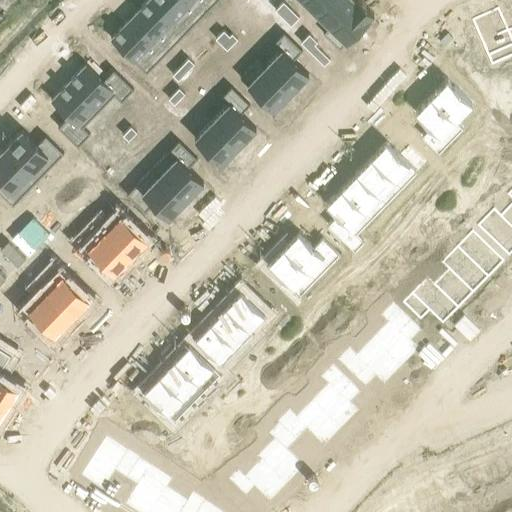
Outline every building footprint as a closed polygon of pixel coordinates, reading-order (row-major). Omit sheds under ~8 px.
[(155,0),(145,0),(131,15),(167,50),(186,30),(155,0)] [(194,0),(155,0),(186,30),(205,10),(194,0)] [(194,0),(205,10),(214,0),(194,0)] [(287,0),(281,0),(276,6),(284,14),(293,5),(287,0)] [(305,0),(316,10),(326,0),(305,0)] [(326,0),(316,10),(330,24),(331,24),(354,0),(326,0)] [(330,24),(323,30),(340,46),(374,11),(362,0),(354,0),(331,24),(330,24)] [(293,5),(284,14),(292,22),(301,13),(293,5)] [(499,6),(472,18),(488,54),(511,43),(511,26),(508,28),(499,6)] [(131,15),(111,36),(129,53),(120,61),(138,79),(167,50),(131,15)] [(216,36),(221,41),(230,33),(224,27),(216,36)] [(281,46),(265,63),(291,89),(309,71),(294,56),(302,47),(284,29),(274,39),(281,46)] [(232,30),(230,33),(221,41),(227,47),(238,36),(232,30)] [(310,30),(301,39),(309,47),(318,38),(310,30)] [(318,38),(309,47),(317,54),(325,46),(318,38)] [(325,46),(317,54),(325,62),(333,53),(325,46)] [(190,52),(180,63),(186,68),(196,57),(190,52)] [(86,61),(69,79),(95,104),(111,88),(122,99),(134,86),(114,67),(104,78),(86,61)] [(179,77),(187,69),(181,63),(173,72),(179,77)] [(242,73),(232,83),(250,101),(259,92),(274,107),(291,89),(265,63),(248,80),(242,73)] [(448,75),(430,93),(456,119),(457,118),(484,90),(473,65),(456,83),(448,75)] [(69,79),(51,97),(69,114),(58,124),(78,144),(90,131),(80,121),(95,104),(69,79)] [(229,100),(212,117),(239,143),(256,125),(241,110),(250,101),(232,83),(222,93),(229,100)] [(179,85),(169,96),(174,101),(185,90),(179,85)] [(430,93),(414,110),(429,124),(421,133),(439,151),(464,125),(457,118),(456,119),(430,93)] [(148,116),(156,107),(151,102),(142,110),(148,116)] [(189,127),(179,138),(197,155),(206,146),(221,161),(239,143),(212,117),(196,134),(189,127)] [(22,127),(6,143),(39,176),(64,151),(46,133),(37,142),(22,127)] [(176,154),(160,171),(186,197),(204,179),(189,164),(197,155),(179,138),(169,148),(176,154)] [(387,138),(371,154),(396,178),(395,179),(402,185),(427,159),(409,142),(400,151),(387,138)] [(6,143),(0,149),(0,172),(4,176),(0,180),(0,189),(13,203),(39,176),(6,143)] [(82,157),(87,163),(96,171),(104,163),(89,149),(82,157)] [(490,153),(479,164),(485,169),(496,159),(490,153)] [(371,154),(356,169),(381,194),(381,193),(395,179),(396,178),(371,154)] [(96,171),(87,163),(82,169),(90,177),(96,171)] [(479,164),(469,174),(475,180),(485,169),(479,164)] [(458,168),(452,173),(461,182),(467,176),(458,168)] [(356,169),(341,185),(372,216),(388,199),(381,193),(381,194),(356,169)] [(136,182),(127,192),(145,209),(153,200),(169,215),(186,197),(160,171),(143,188),(136,182)] [(341,185),(325,201),(336,212),(327,222),(355,249),(365,238),(358,231),(372,216),(341,185)] [(464,189),(453,200),(459,206),(470,195),(464,189)] [(119,213),(105,228),(131,254),(147,237),(132,223),(140,214),(122,196),(113,206),(119,213)] [(511,202),(500,214),(511,225),(511,202)] [(426,207),(415,218),(421,224),(432,213),(426,207)] [(443,210),(433,221),(439,227),(449,216),(443,210)] [(511,225),(500,214),(484,230),(509,254),(511,251),(511,225)] [(433,221),(423,232),(428,237),(439,227),(433,221)] [(406,227),(396,238),(401,244),(408,237),(412,233),(406,227)] [(83,237),(73,247),(91,264),(100,256),(115,270),(131,254),(105,228),(90,243),(83,237)] [(299,228),(283,244),(316,277),(341,251),(323,234),(314,243),(299,228)] [(480,235),(464,251),(489,275),(504,259),(480,235)] [(401,244),(398,247),(404,253),(414,242),(408,237),(401,244)] [(283,244),(267,261),(282,275),(274,284),(292,302),(316,277),(283,244)] [(464,251),(449,267),(474,291),(489,275),(464,251)] [(64,256),(39,282),(46,289),(47,288),(73,314),(89,297),(74,283),(82,274),(64,256)] [(370,258),(365,264),(373,272),(379,266),(370,258)] [(449,267),(434,282),(458,306),(474,291),(449,267)] [(412,291),(403,301),(421,318),(429,309),(443,323),(458,306),(434,282),(419,297),(412,291)] [(241,287),(225,304),(250,328),(265,312),(272,319),(281,309),(263,292),(255,300),(241,287)] [(46,289),(18,318),(36,335),(47,323),(55,332),(73,314),(47,288),(46,289)] [(391,323),(375,339),(402,365),(419,347),(402,330),(412,319),(393,300),(380,313),(391,323)] [(225,304),(210,319),(235,343),(250,328),(225,304)] [(210,319),(194,335),(219,359),(235,343),(210,319)] [(7,324),(0,334),(7,339),(13,328),(7,324)] [(349,345),(337,357),(357,377),(367,366),(384,383),(402,365),(375,339),(360,355),(349,345)] [(190,340),(174,356),(199,380),(214,364),(190,340)] [(0,414),(18,387),(0,374),(0,369),(12,352),(0,344),(0,414)] [(174,356),(159,372),(184,396),(199,380),(174,356)] [(271,357),(260,368),(266,373),(276,363),(271,357)] [(331,385),(315,401),(342,427),(359,409),(342,392),(352,381),(332,362),(320,374),(331,385)] [(260,368),(250,378),(256,384),(266,373),(260,368)] [(159,372),(143,388),(156,401),(148,410),(166,428),(176,418),(169,411),(184,396),(159,372)] [(234,394),(224,405),(230,411),(240,400),(234,394)] [(289,407),(277,419),(278,421),(296,438),(307,428),(324,445),(342,427),(315,401),(300,417),(289,407)] [(224,405),(213,416),(219,421),(230,411),(224,405)] [(277,440),(261,456),(287,482),(305,464),(288,447),(296,438),(278,421),(268,431),(277,440)] [(101,441),(80,473),(103,488),(115,469),(126,476),(140,455),(128,447),(123,455),(101,441)] [(511,449),(493,457),(507,489),(511,486),(511,449)] [(136,483),(124,502),(139,511),(148,511),(167,484),(146,471),(151,463),(140,455),(126,476),(136,483)] [(238,467),(228,477),(246,494),(255,486),(270,500),(287,482),(261,456),(244,473),(238,467)] [(493,457),(472,466),(486,498),(507,489),(493,457)] [(466,469),(445,478),(459,510),(480,501),(466,469)] [(445,478),(425,487),(436,511),(453,511),(459,510),(445,478)] [(167,484),(148,511),(180,511),(181,511),(195,511),(205,497),(193,490),(188,498),(167,484)] [(411,511),(436,511),(425,487),(405,496),(411,511)] [(212,511),(217,505),(205,497),(195,511),(212,511)]
